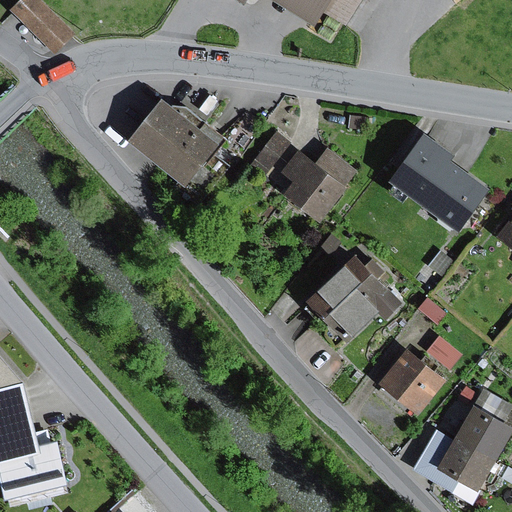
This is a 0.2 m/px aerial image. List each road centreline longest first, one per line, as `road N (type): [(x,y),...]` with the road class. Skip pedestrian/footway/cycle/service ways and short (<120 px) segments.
road 1 (residential): [(49,79),(78,131),(270,352),(431,511)]
road 2 (tertiary): [(511,110),(166,57),(95,60),(49,79)]
road 3 (residential): [(190,511),(0,293)]
